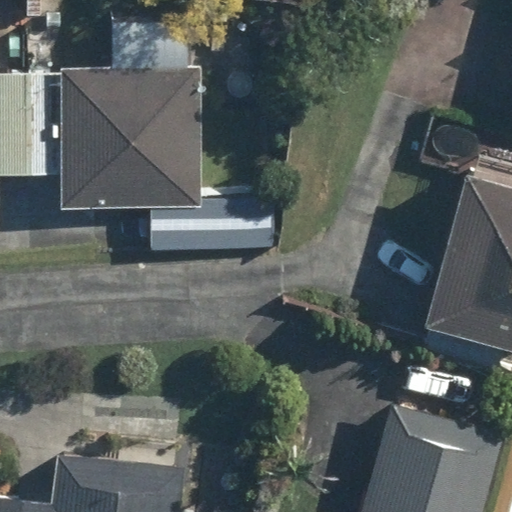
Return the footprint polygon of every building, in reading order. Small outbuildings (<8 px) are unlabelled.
[(511,30),(495,94),(511,98),(511,30)] [(195,69),(110,66),(0,63),(0,170),(48,172),(47,205),(92,207),(91,241),(224,245),(225,194),(191,193),(195,69)] [(511,181),(436,163),(400,313),(511,340),(511,181)] [(474,511),(495,417),(377,391),(349,511),(286,511),(283,511),(282,511),(474,511)] [(31,495),(0,490),(0,511),(163,511),(169,459),(37,444),(31,495)]
